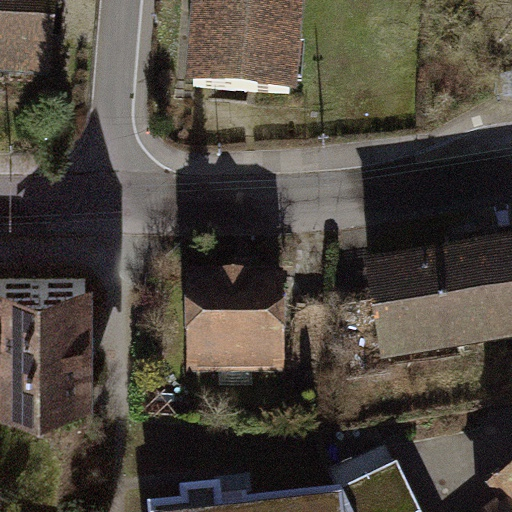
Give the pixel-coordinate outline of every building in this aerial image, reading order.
[(80,0),(0,0),(0,92),(79,97),(80,0)] [(188,0),(183,80),(295,91),(304,0),(188,0)] [(511,234),(363,260),(380,362),(511,339),(511,234)] [(282,272),(183,274),(185,374),(285,371),(282,272)] [(90,279),(0,279),(0,395),(91,394),(90,279)] [(331,470),(340,490),(350,511),(420,511),(388,443),(331,470)] [(511,511),(511,478),(466,511),(511,511)] [(344,511),(342,495),(164,511),(344,511)]
